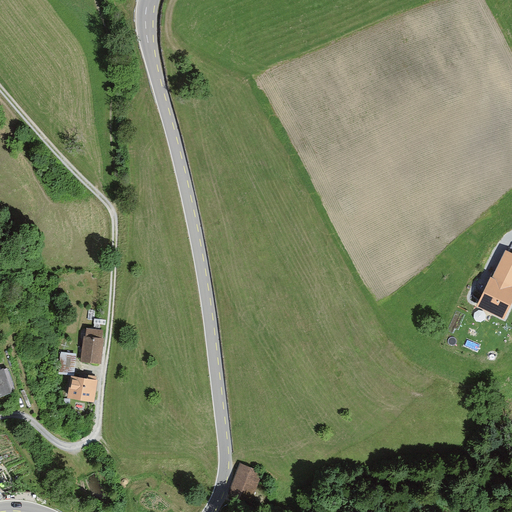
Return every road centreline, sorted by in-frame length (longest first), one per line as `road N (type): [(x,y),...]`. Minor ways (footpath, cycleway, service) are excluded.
road 1 (tertiary): [(147,0),(145,29),(194,220),(210,319),(225,447),(210,511)]
road 2 (track): [(104,0),(114,217)]
